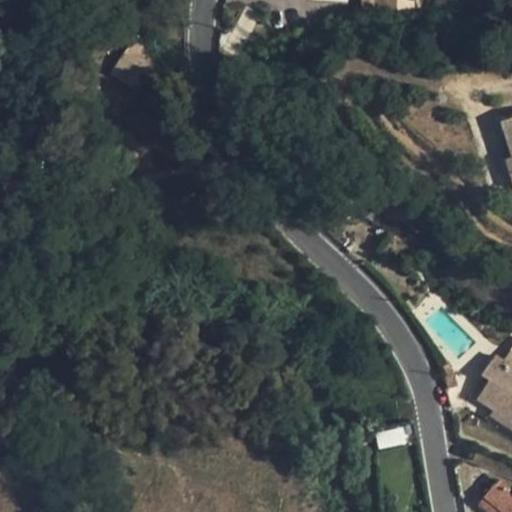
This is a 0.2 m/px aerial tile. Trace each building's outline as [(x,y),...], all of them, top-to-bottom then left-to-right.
[(385,17),(385,0),(361,0),(361,16),(385,17)] [(268,6),(263,28),(288,34),(293,12),(268,6)] [(140,31),(111,73),(132,87),(142,73),(157,83),(175,56),(140,31)] [(511,176),(511,118),(501,122),(511,156),(511,158),(507,160),(511,176)] [(511,366),(504,361),(495,355),(482,376),(490,381),(478,400),(494,411),(511,421),(511,366)] [(511,421),(494,411),(490,416),(511,430),(511,421)] [(511,511),(511,498),(506,493),(510,488),(499,480),(495,484),(479,504),(489,511),(511,511)]
